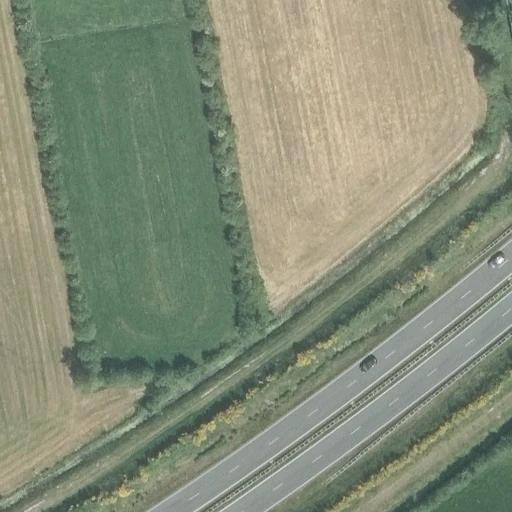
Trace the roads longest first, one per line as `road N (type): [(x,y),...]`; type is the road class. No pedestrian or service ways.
road 1 (trunk): [(511,256),(173,511)]
road 2 (trunk): [(242,511),(511,308)]
